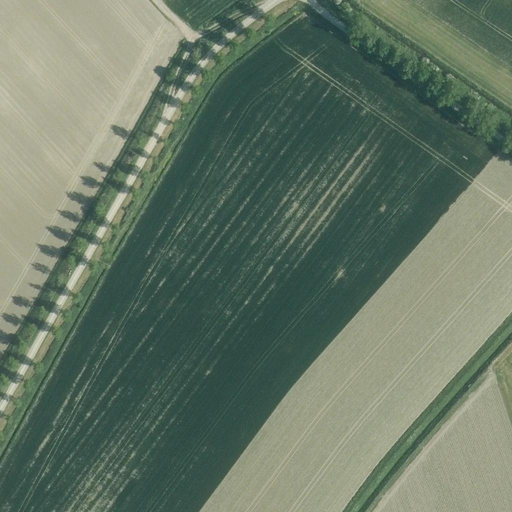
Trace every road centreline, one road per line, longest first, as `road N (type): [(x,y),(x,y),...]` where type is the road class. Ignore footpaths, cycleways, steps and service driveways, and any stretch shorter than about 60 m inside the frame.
road 1 (unclassified): [(0,410),(185,86),(208,55),(277,0)]
road 2 (unclassified): [(511,145),(310,0)]
